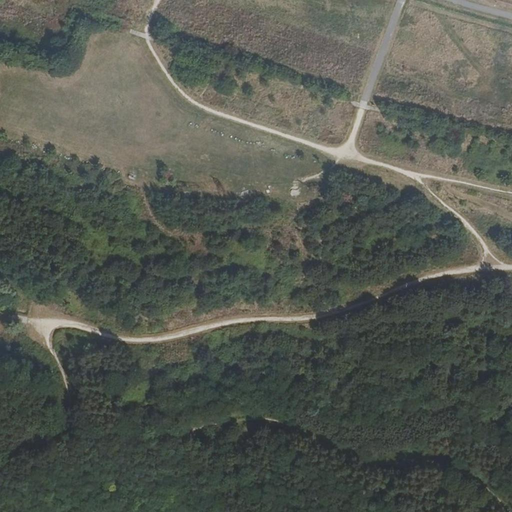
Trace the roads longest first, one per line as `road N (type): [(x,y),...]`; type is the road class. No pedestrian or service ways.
road 1 (track): [(510,511),(455,466),(378,465),(259,419),(154,435),(90,433),(73,422),(43,329),(55,321),(125,339),(161,338),(308,318),(431,277),(511,268)]
road 2 (track): [(404,171),(197,104),(164,70),(148,36)]
road 3 (track): [(484,269),(477,232),(404,171)]
